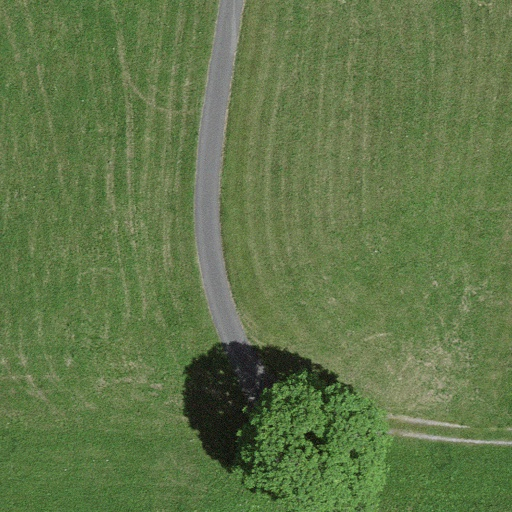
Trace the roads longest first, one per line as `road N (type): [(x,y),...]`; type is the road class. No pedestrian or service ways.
road 1 (track): [(301,511),(284,440),(236,356),(212,260),(209,164),(231,0)]
road 2 (track): [(284,440),(383,433),(511,442)]
